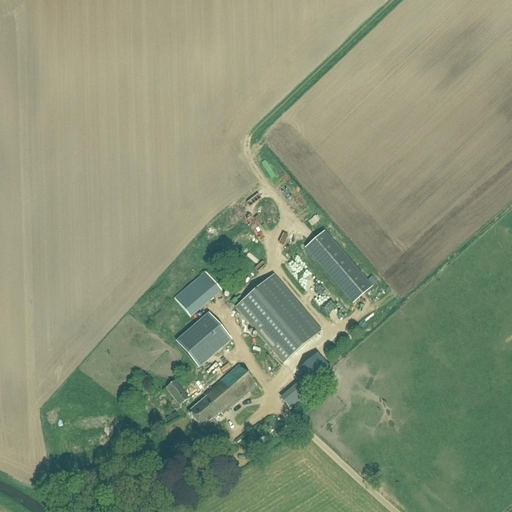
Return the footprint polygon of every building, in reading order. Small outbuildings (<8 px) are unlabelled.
[(324,233),(304,250),(352,306),(372,289),(324,233)] [(221,294),(205,275),(174,301),(190,320),(221,294)] [(321,333),(273,277),(234,310),(282,366),(321,333)] [(212,316),(179,344),(199,368),(232,341),(212,316)] [(325,344),(332,337),(327,333),(321,340),(325,344)] [(214,365),(222,373),(227,368),(219,360),(214,365)] [(256,389),(239,368),(205,396),(206,398),(187,414),(201,431),(205,436),(216,427),(212,421),(220,415),(222,417),(256,389)] [(188,400),(175,383),(165,391),(179,408),(188,400)] [(161,409),(168,405),(165,398),(157,401),(161,409)]
